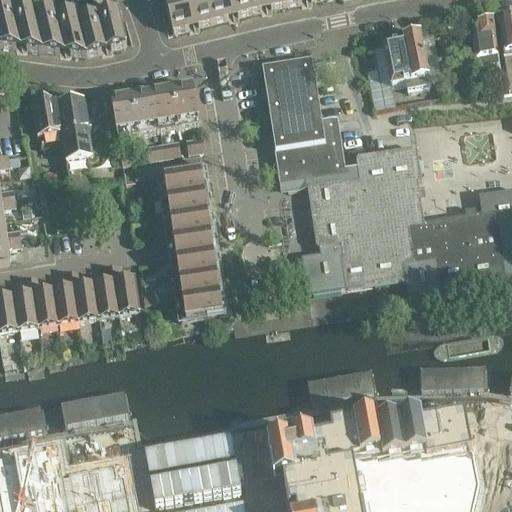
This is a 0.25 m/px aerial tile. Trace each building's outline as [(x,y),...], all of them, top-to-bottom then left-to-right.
[(206,0),(163,0),(173,38),(189,34),(185,18),(194,15),(198,31),(214,27),(206,0)] [(246,0),(206,0),(214,27),(229,23),(224,7),(234,4),(238,20),(250,17),(246,0)] [(284,0),(246,0),(250,17),(262,15),(258,0),(268,0),(271,13),(286,10),(284,0)] [(326,0),(284,0),(286,10),(302,7),(300,0),(310,0),(311,6),(327,3),(326,0)] [(13,38),(17,36),(12,13),(10,5),(0,7),(0,50),(17,52),(13,38)] [(27,53),(43,55),(34,15),(32,7),(12,13),(17,36),(22,35),(27,53)] [(56,43),(61,41),(56,18),(54,10),(34,15),(43,55),(60,57),(56,43)] [(117,10),(96,15),(102,39),(107,38),(111,54),(127,50),(117,10)] [(70,58),(87,60),(77,20),(75,13),(56,18),(61,41),(65,40),(70,58)] [(77,20),(87,60),(102,56),(98,40),(102,39),(96,15),(77,20)] [(511,20),(498,23),(508,93),(511,92),(511,20)] [(499,69),(493,25),(491,25),(488,23),(481,24),(480,28),(478,28),(478,29),(470,30),(477,74),(499,69)] [(391,91),(411,88),(412,96),(426,93),(424,85),(429,84),(421,40),(419,40),(419,39),(415,36),(407,38),(405,42),(405,43),(403,43),(403,44),(383,48),(391,91)] [(299,194),(309,193),(309,191),(342,186),(342,188),(360,186),(357,171),(345,173),(339,133),(337,122),(322,124),(312,65),(263,72),(280,188),(282,189),(286,188),(288,196),(299,195),(299,194)] [(180,109),(175,110),(180,134),(200,130),(193,90),(177,92),(180,109)] [(168,94),(153,96),(160,137),(180,134),(175,110),(171,110),(168,94)] [(140,116),(135,116),(139,140),(160,137),(153,96),(137,99),(140,116)] [(139,140),(135,116),(130,117),(127,101),(111,103),(118,144),(139,140)] [(32,102),(37,142),(61,138),(57,106),(32,102)] [(57,106),(67,168),(93,163),(84,103),(57,106)] [(203,143),(194,145),(197,158),(205,157),(203,143)] [(197,158),(194,145),(186,146),(188,159),(197,158)] [(179,147),(170,149),(173,162),(181,161),(179,147)] [(170,149),(162,150),(164,163),(173,162),(170,149)] [(162,150),(154,151),(156,165),(164,163),(162,150)] [(156,165),(154,151),(146,153),(148,166),(156,165)] [(136,154),(128,156),(131,169),(139,168),(136,154)] [(309,191),(309,193),(313,221),(312,221),(312,223),(313,223),(318,252),(319,252),(320,259),(302,262),(308,301),(375,290),(375,292),(377,292),(377,290),(406,286),(408,302),(439,297),(439,298),(442,298),(441,297),(472,292),(473,293),(475,293),(475,292),(505,287),(507,301),(511,300),(511,195),(479,200),(482,218),(424,227),(418,187),(422,187),(417,154),(388,158),(387,157),(385,157),(385,158),(356,163),(357,171),(360,186),(342,188),(342,186),(309,191)] [(131,169),(128,156),(120,157),(122,170),(131,169)] [(0,164),(0,173),(10,172),(8,163),(0,164)] [(136,187),(159,184),(189,179),(187,169),(199,167),(199,166),(134,176),(136,187)] [(159,184),(162,204),(210,197),(207,176),(189,179),(159,184)] [(0,206),(15,204),(13,196),(0,197),(0,206)] [(162,204),(165,225),(214,217),(210,197),(162,204)] [(0,206),(0,226),(4,226),(2,214),(16,212),(15,204),(0,206)] [(165,225),(168,245),(208,240),(210,240),(210,239),(217,238),(214,217),(165,225)] [(0,226),(0,247),(21,244),(19,236),(6,238),(4,226),(0,226)] [(171,255),(171,264),(220,256),(218,249),(217,238),(210,239),(210,240),(208,240),(168,245),(171,255)] [(21,244),(0,247),(0,268),(10,267),(8,254),(22,252),(21,244)] [(171,264),(174,284),(223,277),(220,256),(171,264)] [(120,271),(112,272),(119,320),(140,317),(135,283),(122,285),(120,271)] [(106,287),(94,289),(99,324),(119,320),(112,272),(104,274),(106,287)] [(80,277),(72,278),(79,327),(99,324),(94,289),(82,291),(80,277)] [(174,284),(177,305),(226,298),(223,277),(174,284)] [(66,293),(54,295),(59,330),(79,327),(72,278),(64,280),(66,293)] [(40,283),(31,284),(39,333),(59,330),(54,295),(42,297),(40,283)] [(25,299),(13,301),(18,336),(39,333),(31,284),(23,286),(25,299)] [(0,295),(0,338),(18,336),(13,301),(1,303),(0,295)] [(226,298),(177,305),(180,326),(190,324),(192,334),(204,332),(203,323),(229,319),(226,298)] [(315,440),(268,449),(275,487),(284,486),(288,511),(361,511),(356,482),(366,480),(366,477),(428,466),(429,473),(475,464),(467,423),(461,419),(424,426),(422,418),(380,427),(378,419),(331,428),(333,438),(315,442),(315,440)] [(0,511),(129,511),(124,479),(69,490),(70,493),(66,493),(60,463),(0,474),(0,511)]
